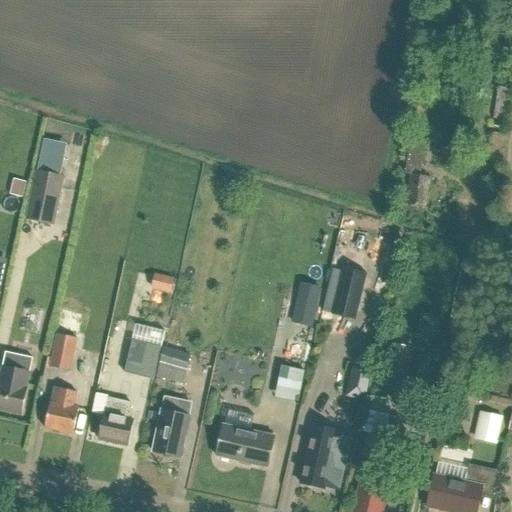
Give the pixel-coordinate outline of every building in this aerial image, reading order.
[(424,133),(432,84),(422,82),(413,131),(424,133)] [(446,143),(442,142),(438,166),(456,169),(462,129),(448,127),(446,143)] [(405,174),(411,175),(420,177),(425,145),(426,139),(411,137),(405,174)] [(53,225),(63,177),(37,172),(27,219),(53,225)] [(430,178),(420,177),(411,175),(406,204),(425,207),(430,178)] [(18,177),(14,193),(25,195),(28,180),(18,177)] [(356,319),(367,273),(343,267),(332,313),(356,319)] [(171,292),(175,278),(155,273),(152,287),(171,292)] [(301,284),(293,322),(312,326),(320,289),(301,284)] [(77,339),(57,334),(53,355),(73,359),(77,339)] [(126,372),(155,378),(160,357),(162,348),(134,341),(126,372)] [(404,373),(409,346),(392,342),(387,370),(404,373)] [(184,383),(192,353),(165,346),(157,376),(184,383)] [(26,389),(33,356),(5,350),(0,374),(0,410),(21,415),(26,389)] [(347,398),(367,402),(376,354),(356,350),(347,398)] [(281,366),(278,382),(301,387),(304,371),(281,366)] [(73,407),(77,393),(58,389),(55,403),(50,402),(44,428),(73,434),(78,408),(73,407)] [(181,458),(186,432),(190,417),(184,416),(186,402),(164,397),(152,452),(181,458)] [(128,420),(132,404),(112,400),(108,415),(104,414),(98,440),(127,446),(133,420),(128,420)] [(228,410),(225,424),(250,429),(253,416),(228,410)] [(497,443),(503,415),(481,410),(475,438),(497,443)] [(269,466),(275,441),(276,435),(250,429),(225,424),(218,455),(269,466)] [(302,482),(327,487),(329,477),(338,479),(344,475),(352,438),(353,432),(315,424),(312,435),(308,454),(302,482)] [(383,511),(392,478),(388,477),(392,457),(383,455),(387,437),(369,433),(360,472),(364,473),(360,494),(364,495),(360,511),(383,511)] [(459,511),(477,511),(482,487),(495,490),(499,472),(469,465),(466,482),(436,476),(430,506),(459,511)]
